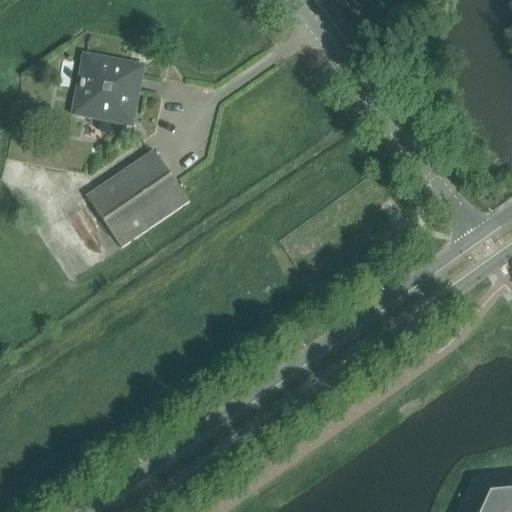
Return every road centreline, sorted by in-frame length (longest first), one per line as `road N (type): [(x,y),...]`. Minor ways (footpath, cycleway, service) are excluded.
road 1 (tertiary): [(476,238),(90,511)]
road 2 (tertiary): [(150,511),(511,253)]
road 3 (unclassified): [(476,238),(294,0)]
